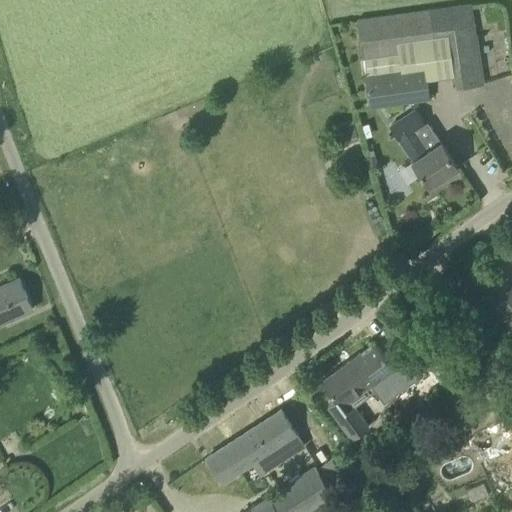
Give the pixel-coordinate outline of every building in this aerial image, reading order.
[(428,90),(427,80),(425,67),(402,71),(397,42),(449,35),(455,76),(456,87),(484,83),(483,81),(482,69),(479,69),(474,35),(474,31),(470,6),(358,22),(369,99),(428,90)] [(455,168),(458,166),(429,122),(425,125),(415,110),(390,126),(401,141),(413,160),(412,160),(429,186),(443,176),(445,179),(448,180),(456,174),(457,171),(455,168)] [(335,124),(341,144),(358,139),(352,119),(335,124)] [(468,268),(431,297),(443,315),(482,286),(468,268)] [(0,323),(32,309),(19,278),(0,286),(0,323)] [(489,291),(481,297),(500,323),(511,314),(511,287),(505,279),(489,291)] [(334,397),(325,404),(351,440),(370,426),(351,399),(370,385),(377,394),(401,377),(375,342),(322,380),(334,397)] [(469,411),(455,391),(436,404),(449,424),(469,411)] [(255,452),(259,458),(271,450),(277,459),(303,444),(281,409),(247,431),(259,449),(255,452)] [(247,431),(207,457),(222,481),(259,458),(255,452),(259,449),(247,431)] [(316,467),(315,466),(251,507),(254,511),(306,511),(334,495),(333,493),(347,484),(330,458),(316,467)] [(373,504),(380,511),(397,511),(382,496),(373,504)]
